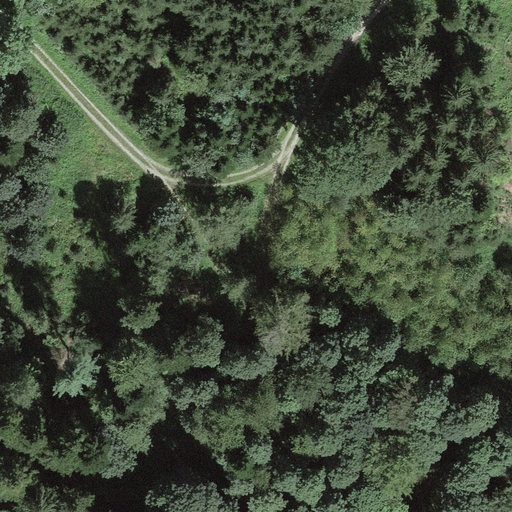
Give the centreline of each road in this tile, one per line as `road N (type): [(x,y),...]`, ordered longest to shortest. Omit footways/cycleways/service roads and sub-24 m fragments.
road 1 (track): [(478,511),(422,482),(320,396),(161,178),(0,18)]
road 2 (track): [(260,314),(266,235),(298,119),(346,43),(386,0)]
road 3 (track): [(161,178),(208,181),(284,166)]
